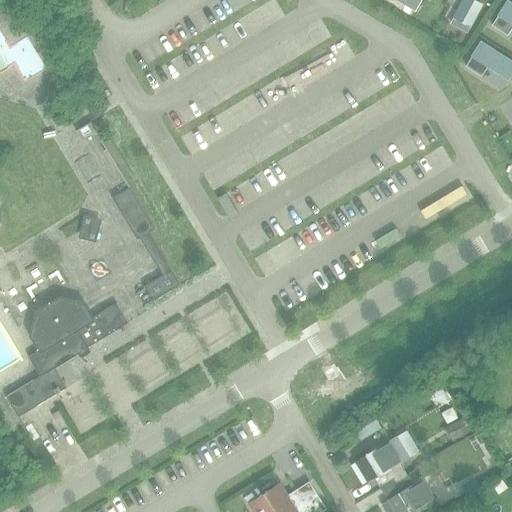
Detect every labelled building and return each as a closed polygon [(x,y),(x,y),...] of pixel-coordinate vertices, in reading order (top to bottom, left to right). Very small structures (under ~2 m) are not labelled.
[(395,0),(415,11),(421,0),(395,0)] [(476,0),(462,0),(450,22),(465,31),(482,3),(476,0)] [(511,4),(507,1),(492,25),(507,35),(511,27),(511,4)] [(511,61),(481,42),(465,66),(481,76),(488,66),(507,79),(511,71),(511,61)] [(83,131),(88,148),(73,152),(78,171),(108,163),(99,127),(83,131)] [(155,228),(130,187),(112,198),(137,239),(141,237),(164,274),(144,286),(153,301),(180,284),(149,232),(155,228)] [(73,273),(72,290),(106,292),(107,275),(73,273)] [(89,346),(128,323),(116,303),(90,318),(82,305),(60,300),(38,313),(32,335),(40,348),(28,356),(40,375),(6,396),(18,417),(66,388),(54,368),(79,353),(81,356),(89,351),(91,350),(89,346)] [(130,353),(146,341),(138,331),(122,344),(130,353)] [(127,359),(137,376),(161,362),(150,345),(127,359)] [(408,457),(396,436),(355,461),(367,482),(408,457)] [(422,479),(387,500),(388,500),(382,504),(386,511),(413,511),(434,500),(422,479)] [(293,491),(296,497),(291,501),(279,483),(248,503),(253,511),(320,511),(326,508),(309,481),(293,491)]
